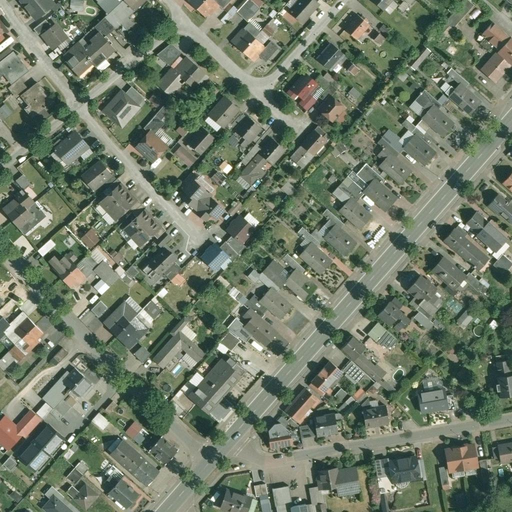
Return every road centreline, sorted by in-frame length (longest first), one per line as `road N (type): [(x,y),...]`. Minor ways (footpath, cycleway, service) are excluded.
road 1 (secondary): [(511,120),(231,438)]
road 2 (residential): [(209,462),(0,245)]
road 3 (residential): [(511,419),(265,459),(231,438)]
road 4 (residential): [(196,238),(78,103)]
road 5 (residential): [(78,103),(184,18)]
road 6 (residential): [(78,103),(2,0)]
